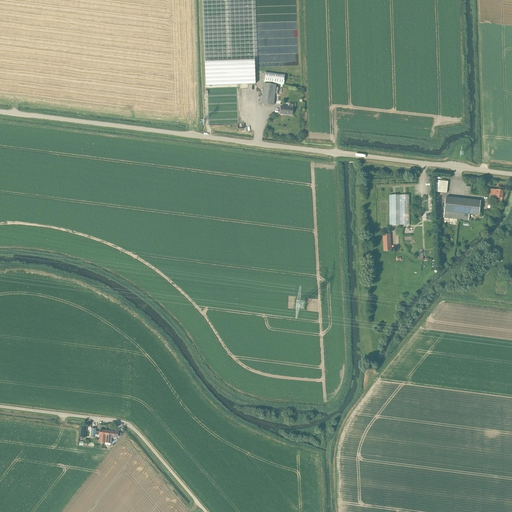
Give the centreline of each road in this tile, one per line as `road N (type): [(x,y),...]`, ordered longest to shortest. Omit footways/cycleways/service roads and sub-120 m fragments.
road 1 (unclassified): [(511,173),(0,111)]
road 2 (unclassified): [(205,511),(131,426),(0,407)]
